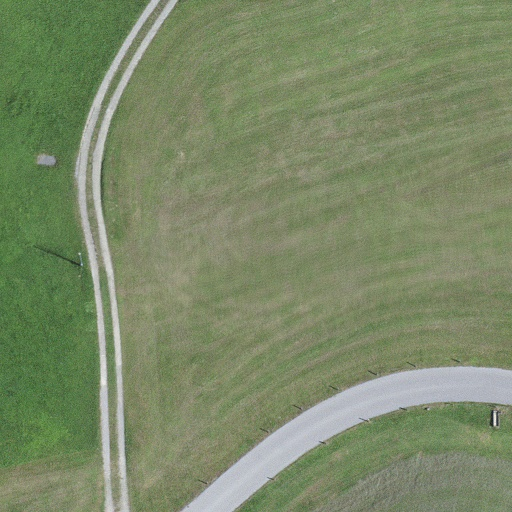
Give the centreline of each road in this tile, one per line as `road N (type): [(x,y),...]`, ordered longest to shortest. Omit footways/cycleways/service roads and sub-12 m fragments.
road 1 (track): [(113,511),(91,143),(167,0)]
road 2 (unclassified): [(206,511),(307,427),(409,396),(489,383),(511,389)]
